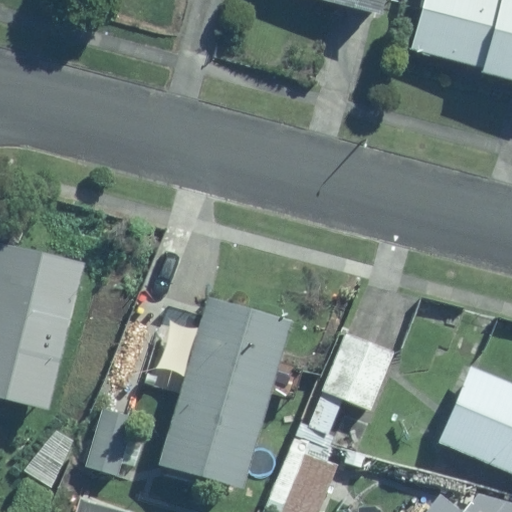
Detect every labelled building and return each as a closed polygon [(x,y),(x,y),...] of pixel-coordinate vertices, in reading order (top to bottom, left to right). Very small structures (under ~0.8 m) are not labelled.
[(279,0),(379,29),(387,0),(279,0)] [(511,0),(412,0),(403,28),(416,33),(409,55),(511,88),(511,0)] [(82,273),(0,253),(0,407),(47,419),(82,273)] [(243,499),(289,333),(206,309),(160,476),(243,499)] [(391,357),(342,339),(309,432),(357,450),(391,357)] [(511,390),(469,372),(435,449),(511,482),(511,390)] [(136,423),(101,413),(84,471),(120,481),(136,423)] [(316,511),(339,457),(295,439),(263,511),(316,511)] [(508,511),(480,503),(470,511),(451,511),(441,502),(432,511),(508,511)]
